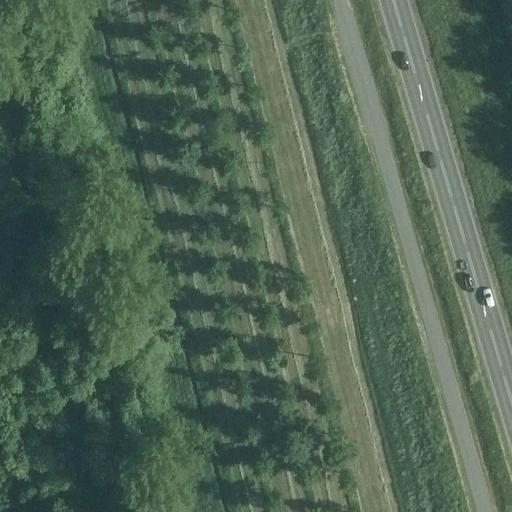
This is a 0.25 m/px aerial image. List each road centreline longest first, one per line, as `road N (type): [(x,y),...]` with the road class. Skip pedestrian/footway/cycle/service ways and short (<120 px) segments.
road 1 (unclassified): [(485,511),(340,0)]
road 2 (trunk): [(511,412),(391,0)]
